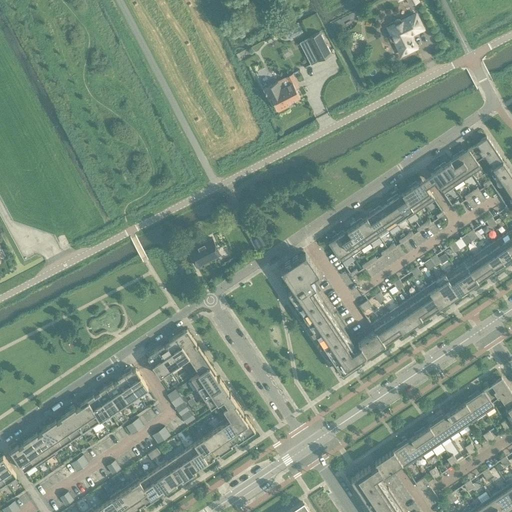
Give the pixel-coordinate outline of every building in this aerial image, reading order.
[(390,34),(389,36),(389,38),(390,39),(391,41),(393,41),(395,41),(401,53),(415,47),(409,36),(410,34),(422,28),(415,15),(402,21),(401,20),(399,19),(397,19),(395,20),(394,21),(394,23),(394,25),(394,26),(392,32),(391,33),(390,34)] [(319,32),(307,38),(318,60),(330,54),(319,32)] [(293,75),(281,81),(280,80),(264,88),(268,95),(269,94),(278,110),(286,106),(288,105),(287,103),(300,96),(294,85),(297,83),(293,75)] [(497,178),(499,176),(509,170),(486,136),(468,148),(476,161),(477,160),(477,161),(485,155),(492,167),(490,168),(497,178)] [(477,161),(477,160),(476,161),(468,148),(464,151),(463,150),(458,153),(472,174),(482,168),(477,161)] [(472,174),(458,153),(453,157),(454,158),(450,160),(463,180),(472,174)] [(463,180),(450,160),(446,163),(445,162),(440,166),(454,187),(463,180)] [(444,193),(454,187),(440,166),(434,169),(435,170),(430,173),(444,193)] [(499,176),(501,180),(511,173),(509,170),(499,176)] [(511,174),(511,173),(501,180),(511,195),(511,174)] [(411,185),(425,206),(435,199),(421,179),(417,183),(416,182),(411,185)] [(402,192),(415,212),(425,206),(411,185),(406,189),(402,192)] [(392,197),(406,218),(415,212),(402,192),(399,195),(398,194),(392,197)] [(384,204),(397,224),(406,218),(392,197),(387,201),(388,202),(384,204)] [(374,209),(388,230),(397,224),(384,204),(380,207),(380,206),(374,209)] [(366,216),(380,236),(388,230),(374,209),(369,213),(370,214),(366,216)] [(356,222),(370,243),(380,236),(366,216),(362,219),(361,218),(356,222)] [(347,229),(361,249),(370,243),(356,222),(351,225),(352,226),(347,229)] [(338,234),(352,255),(361,249),(347,229),(343,232),(343,231),(338,234)] [(511,233),(510,230),(501,236),(511,252),(511,233)] [(342,261),(352,255),(338,234),(332,238),(333,239),(329,242),(342,261)] [(511,257),(511,252),(501,236),(491,243),(505,263),(511,257)] [(212,237),(189,249),(197,265),(220,253),(212,237)] [(505,263),(491,243),(482,249),(495,269),(505,263)] [(473,255),(486,275),(495,269),(482,249),(473,255)] [(361,359),(359,357),(354,349),(329,312),(331,310),(315,285),(310,277),(318,272),(305,252),(280,269),(293,287),(288,291),(342,372),(361,359)] [(464,261),(477,281),(486,275),(473,255),(464,261)] [(477,281),(464,261),(455,268),(468,287),(477,281)] [(468,287),(455,268),(445,274),(458,294),(468,287)] [(458,294),(445,274),(436,280),(449,300),(458,294)] [(396,280),(401,288),(404,286),(399,278),(396,280)] [(449,300),(436,280),(426,287),(439,306),(449,300)] [(439,306),(426,287),(417,293),(430,312),(439,306)] [(377,293),(382,300),(385,298),(380,291),(377,293)] [(430,312),(417,293),(408,299),(422,318),(430,312)] [(368,299),(359,305),(363,311),(372,305),(368,299)] [(422,318),(408,299),(399,305),(412,325),(422,318)] [(412,325),(399,305),(389,311),(403,331),(412,325)] [(403,331),(389,311),(380,317),(394,337),(403,331)] [(394,337),(380,317),(371,324),(375,330),(376,330),(385,343),(394,337)] [(188,356),(199,373),(211,365),(198,345),(196,346),(195,344),(196,343),(186,329),(175,336),(189,356),(188,356)] [(360,345),(354,349),(359,357),(365,353),(366,355),(385,343),(376,330),(375,330),(376,331),(358,343),(360,345)] [(179,362),(188,356),(189,356),(175,336),(168,340),(169,342),(167,344),(179,362)] [(170,369),(179,362),(167,344),(164,346),(163,344),(156,349),(170,369)] [(172,372),(170,369),(156,349),(149,353),(150,355),(147,357),(162,378),(172,372)] [(189,379),(196,389),(216,376),(214,373),(216,372),(211,365),(199,373),(189,379)] [(131,369),(124,373),(138,393),(148,387),(135,368),(132,370),(131,369)] [(119,380),(116,381),(128,400),(138,393),(124,373),(117,378),(119,380)] [(202,399),(204,398),(204,397),(224,384),(219,377),(218,378),(216,376),(196,389),(202,399)] [(493,384),(504,401),(511,395),(511,392),(501,377),(495,381),(496,382),(493,384)] [(112,381),(105,386),(119,406),(128,400),(116,381),(113,383),(112,381)] [(211,408),(219,402),(218,401),(229,395),(228,394),(227,392),(228,391),(224,384),(204,397),(204,398),(211,408)] [(483,389),(492,401),(500,396),(503,402),(504,401),(493,384),(489,387),(488,385),(483,389)] [(100,392),(97,394),(109,412),(110,412),(119,406),(105,386),(99,391),(100,392)] [(473,394),(485,413),(495,406),(492,401),(483,389),(479,392),(478,391),(473,394)] [(219,402),(228,415),(244,438),(255,430),(245,415),(243,417),(242,414),(243,413),(230,393),(228,394),(229,395),(218,401),(219,402)] [(93,394),(86,399),(101,421),(102,422),(112,415),(110,412),(109,412),(97,394),(94,396),(93,394)] [(465,401),(476,419),(485,413),(473,394),(468,397),(469,398),(465,401)] [(507,411),(511,407),(511,395),(504,401),(503,402),(507,407),(505,408),(507,411)] [(81,405),(78,407),(92,427),(101,421),(86,399),(80,403),(81,405)] [(455,406),(467,425),(476,419),(465,401),(461,404),(460,403),(455,406)] [(447,413),(459,431),(467,425),(455,406),(450,409),(451,410),(447,413)] [(74,407),(68,411),(81,431),(83,433),(92,427),(78,407),(76,408),(74,407)] [(62,418),(59,419),(72,438),(81,431),(68,411),(61,416),(62,418)] [(437,418),(450,437),(459,431),(447,413),(443,416),(442,415),(437,418)] [(219,421),(221,424),(233,442),(236,440),(237,442),(244,438),(228,415),(219,421)] [(429,425),(441,443),(450,437),(437,418),(432,421),(433,422),(429,425)] [(56,419),(49,424),(62,444),(72,438),(59,419),(57,421),(56,419)] [(43,430),(40,432),(53,450),(62,444),(49,424),(42,429),(43,430)] [(221,424),(212,430),(226,450),(232,446),(231,444),(233,442),(221,424)] [(419,430),(432,449),(441,443),(429,425),(425,428),(424,427),(419,430)] [(212,430),(203,436),(216,454),(218,452),(219,454),(226,450),(212,430)] [(411,437),(423,455),(432,449),(419,430),(414,433),(415,434),(411,437)] [(37,432),(30,437),(43,457),(53,450),(40,432),(38,434),(37,432)] [(203,436),(194,442),(207,462),(214,458),(213,456),(216,454),(203,436)] [(24,443),(21,445),(34,463),(43,457),(30,437),(23,441),(24,443)] [(401,442),(414,461),(423,455),(411,437),(407,440),(406,439),(401,442)] [(194,442),(185,448),(197,467),(200,465),(201,466),(207,462),(194,442)] [(404,467),(414,461),(401,442),(397,445),(397,446),(393,450),(401,462),(404,467)] [(34,463),(21,445),(19,447),(18,445),(10,450),(25,472),(35,465),(34,463)] [(185,448),(175,455),(189,475),(195,470),(194,469),(197,467),(185,448)] [(383,475),(401,462),(393,450),(375,462),(376,464),(371,467),(369,465),(351,478),(373,511),(404,511),(388,487),(385,489),(376,475),(381,472),(383,475)] [(0,472),(6,482),(16,475),(3,455),(0,456),(0,472)] [(175,455),(166,461),(178,479),(181,478),(182,479),(189,475),(175,455)] [(166,461),(157,467),(170,487),(177,483),(176,481),(178,479),(166,461)] [(432,468),(437,475),(440,473),(435,466),(432,468)] [(157,467),(148,473),(160,492),(162,490),(163,492),(170,487),(157,467)] [(437,475),(432,468),(429,470),(434,478),(437,475)] [(148,473),(139,479),(152,499),(158,495),(157,493),(160,492),(148,473)] [(424,476),(415,482),(419,488),(428,482),(424,476)] [(138,477),(128,483),(142,504),(144,502),(146,504),(152,499),(139,479),(138,477)] [(128,483),(119,490),(134,511),(140,507),(139,505),(142,504),(128,483)] [(499,490),(510,508),(511,506),(511,490),(508,484),(499,490)] [(109,496),(111,498),(120,511),(132,511),(134,511),(119,490),(109,496)] [(490,496),(500,511),(506,511),(507,511),(506,511),(510,508),(499,490),(490,496)] [(481,502),(487,511),(500,511),(490,496),(481,502)] [(111,498),(102,504),(107,511),(120,511),(111,498)] [(303,502),(295,507),(298,511),(311,511),(307,505),(306,506),(303,502)] [(472,508),(474,511),(487,511),(481,502),(472,508)]
